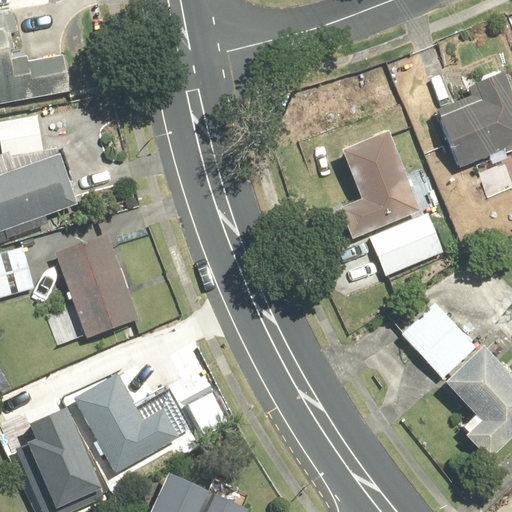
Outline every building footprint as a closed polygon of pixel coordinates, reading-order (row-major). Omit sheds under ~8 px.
[(0,102),(75,90),(68,52),(29,59),(28,54),(17,56),(16,48),(22,47),(15,6),(0,8),(0,102)] [(474,93),(441,106),(463,164),(511,145),(511,82),(506,67),(469,81),(474,93)] [(0,159),(53,149),(45,112),(0,121),(0,159)] [(423,209),(392,124),(344,141),(364,195),(344,202),(355,234),(423,209)] [(0,174),(0,230),(80,201),(61,152),(0,174)] [(109,230),(57,249),(90,336),(141,317),(109,230)] [(0,298),(32,290),(20,247),(0,252),(0,298)] [(511,311),(496,326),(511,343),(511,311)] [(511,434),(511,369),(488,342),(447,378),(478,413),(461,428),(486,457),(511,434)] [(120,369),(76,394),(118,471),(183,435),(167,405),(146,416),(120,369)] [(33,439),(27,442),(59,511),(60,511),(109,490),(68,401),(25,420),(33,439)] [(167,469),(148,511),(245,511),(250,504),(167,469)]
